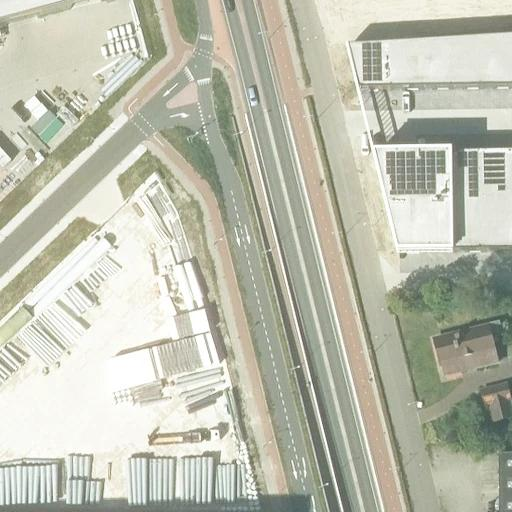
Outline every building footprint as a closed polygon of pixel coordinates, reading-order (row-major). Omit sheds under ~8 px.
[(0,0),(0,29),(112,1),(111,0),(0,0)] [(436,0),(337,8),(342,45),(438,41),(436,0)] [(511,38),(349,48),(359,92),(511,89),(511,38)] [(114,119),(113,93),(106,91),(47,94),(51,73),(51,70),(45,69),(29,70),(26,84),(20,84),(23,148),(39,152),(47,151),(50,152),(74,150),(73,150),(94,149),(96,140),(109,140),(114,119)] [(511,154),(375,156),(399,255),(511,253),(511,154)] [(114,311),(117,411),(187,409),(183,309),(114,311)] [(511,341),(422,342),(441,418),(511,417),(511,341)] [(511,511),(511,481),(457,482),(463,511),(511,511)]
